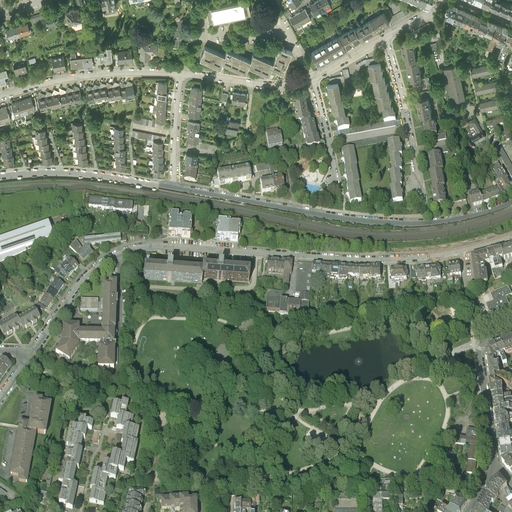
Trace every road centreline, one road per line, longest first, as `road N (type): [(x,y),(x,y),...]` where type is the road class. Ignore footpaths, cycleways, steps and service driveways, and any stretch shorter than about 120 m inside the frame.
road 1 (residential): [(511,236),(390,260),(158,246),(119,253),(81,280),(28,357)]
road 2 (residential): [(511,202),(430,225),(172,189)]
road 3 (residential): [(181,72),(67,77),(0,95)]
road 4 (residential): [(172,189),(79,172),(0,176)]
road 5 (residential): [(511,325),(483,340),(479,352),(495,463)]
road 6 (residential): [(385,38),(416,186)]
road 7 (residential): [(313,77),(270,84),(181,72)]
